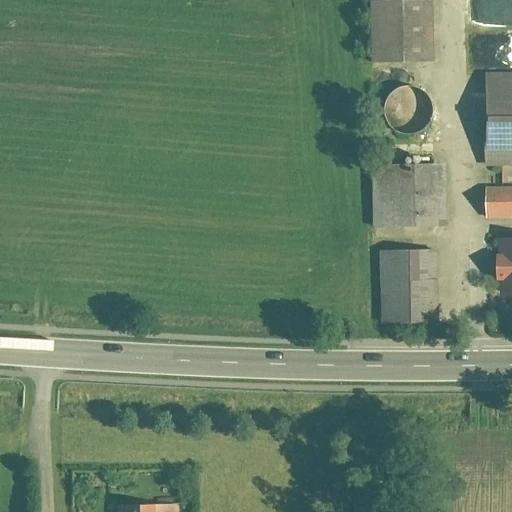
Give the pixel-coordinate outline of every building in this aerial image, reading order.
[(372,4),(373,63),(437,61),(435,3),(372,4)] [(511,77),(490,77),(491,163),(511,162),(511,77)] [(380,103),(381,123),(389,135),(407,144),(427,141),(439,129),(444,111),(440,96),(425,82),(408,80),(391,87),(380,103)] [(375,169),(378,231),(451,228),(449,167),(375,169)] [(511,187),(490,187),(490,218),(511,218),(511,187)] [(511,243),(502,244),(504,301),(511,300),(511,243)] [(378,253),(380,325),(447,323),(444,250),(378,253)] [(121,502),(120,511),(181,511),(181,502),(121,502)]
